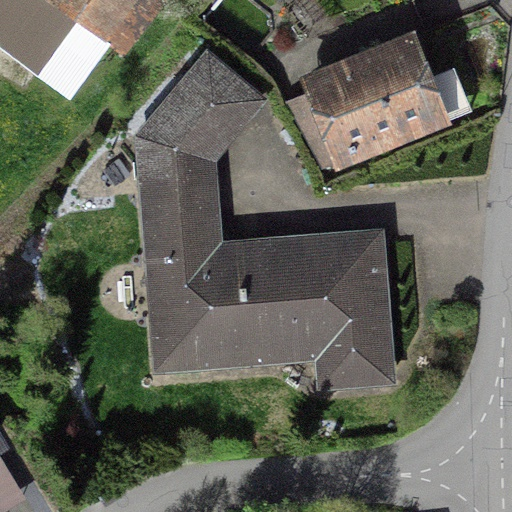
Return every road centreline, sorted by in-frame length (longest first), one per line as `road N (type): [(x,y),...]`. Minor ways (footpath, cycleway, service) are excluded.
road 1 (residential): [(128,511),(198,490),(280,481),(499,473)]
road 2 (residential): [(511,193),(499,473)]
